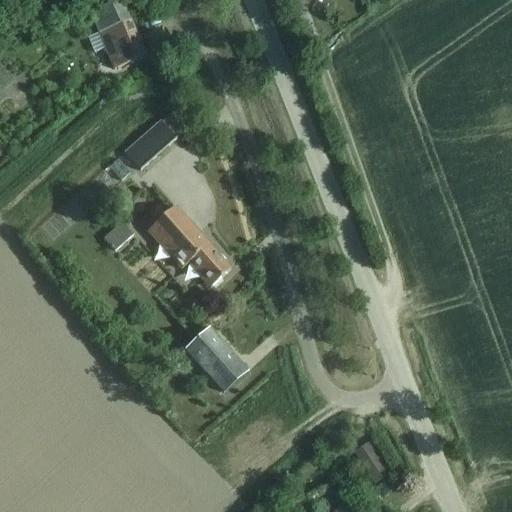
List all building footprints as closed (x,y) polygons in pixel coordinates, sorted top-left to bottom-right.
[(127,3),(95,15),(118,75),(149,63),(127,3)] [(96,26),(84,30),(90,46),(102,41),(96,26)] [(161,124),(125,155),(141,173),(177,141),(161,124)] [(116,152),(107,160),(121,176),(130,168),(116,152)] [(193,227),(177,209),(151,233),(184,271),(191,267),(211,289),(231,272),(192,228),(193,227)] [(122,225),(104,241),(115,254),(133,237),(122,225)] [(212,332),(188,353),(225,395),(248,374),(212,332)] [(260,390),(252,396),(263,411),(272,405),(260,390)] [(369,446),(355,455),(376,486),(389,477),(369,446)]
